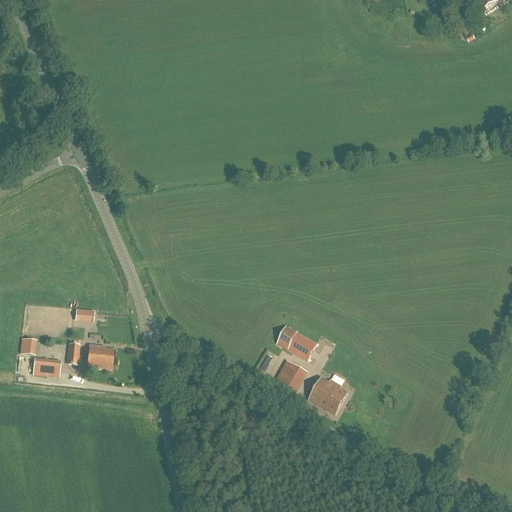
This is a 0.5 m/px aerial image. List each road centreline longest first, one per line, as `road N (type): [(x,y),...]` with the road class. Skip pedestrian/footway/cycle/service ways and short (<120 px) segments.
road 1 (unclassified): [(452,511),(190,347),(147,332)]
road 2 (tertiary): [(147,332),(80,152)]
road 3 (tertiary): [(182,511),(147,332)]
road 4 (tertiary): [(80,152),(13,0)]
